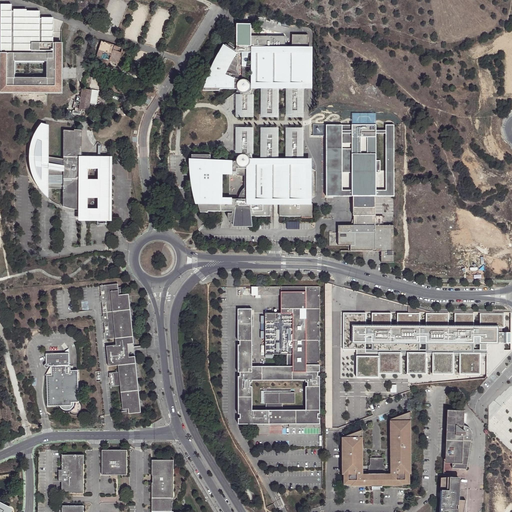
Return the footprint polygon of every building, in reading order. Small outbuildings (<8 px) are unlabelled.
[(0,93),(12,93),(11,78),(11,61),(11,37),(29,37),(29,42),(50,42),(50,17),(37,17),(37,11),(23,11),(23,9),(10,10),(10,11),(9,11),(8,5),(0,4),(0,93)] [(254,88),(254,90),(264,90),(264,119),(279,119),(279,90),(289,90),(289,118),(304,115),(304,86),(309,86),(310,55),(304,55),(304,51),(310,51),(310,37),(293,37),(293,46),(287,46),(287,38),(253,38),(253,30),(238,30),(238,50),(236,52),(227,47),(221,58),(215,70),(210,82),(208,82),(204,93),(221,93),(221,91),(237,91),(237,89),(238,88),(238,86),(239,85),(240,84),(241,83),(242,83),(243,82),(245,82),(246,82),(248,82),(249,82),(250,83),(252,84),(252,85),(253,86),(254,88)] [(57,68),(60,68),(60,42),(50,42),(29,42),(29,37),(11,37),(11,61),(45,61),(45,78),(11,78),(12,93),(60,92),(60,78),(58,78),(57,68)] [(102,42),(97,59),(102,61),(103,58),(119,63),(124,49),(102,42)] [(253,93),(254,90),(254,88),(253,86),(252,85),(252,84),(250,83),(249,82),(248,82),(246,82),(245,82),(243,82),(242,83),(241,83),(240,84),(239,85),(238,86),(238,88),(237,89),(237,91),(238,93),(239,95),(241,96),(244,97),(247,98),(250,97),(252,95),(253,93)] [(79,109),(83,110),(88,110),(88,107),(89,103),(91,90),(82,89),(81,96),(79,109)] [(91,90),(89,103),(96,104),(98,91),(91,90)] [(254,117),(254,90),(253,93),(252,95),(250,97),(247,98),(244,97),(241,96),(238,102),(238,114),(254,117)] [(83,112),(83,110),(79,109),(81,96),(77,96),(76,100),(76,102),(75,109),(74,111),(83,112)] [(69,208),(77,209),(77,217),(83,217),(83,220),(95,221),(105,221),(109,221),(110,157),(81,157),(81,131),(64,130),(63,159),(49,157),(49,126),(42,124),(40,126),(36,132),(33,139),(31,146),(30,153),(30,160),(30,167),(32,174),(35,181),(38,187),(43,193),(48,197),(48,189),(63,189),(62,206),(69,208)] [(326,126),(314,126),(314,137),(326,137),(326,126)] [(388,192),(378,192),(378,175),(382,174),(382,162),(377,162),(377,127),(328,127),(328,199),(355,198),(377,198),(395,198),(395,127),(387,127),(388,192)] [(237,166),(236,164),(212,164),(212,158),(193,157),(193,162),(194,176),(195,189),(198,202),(202,215),(210,215),(210,214),(234,214),(234,216),(230,216),(230,217),(230,220),(231,223),(233,226),(233,225),(235,225),(235,228),(254,228),(253,219),(272,219),(272,207),(281,207),(281,219),(303,219),(303,221),(314,221),(314,206),(304,206),(304,197),(309,197),(309,178),(304,178),(304,132),(288,135),(288,163),(279,163),(279,136),(264,136),(263,163),(253,163),(252,165),(251,168),(249,170),(246,171),(243,171),(241,170),(238,169),(237,166)] [(238,150),(241,156),(242,155),(244,155),(245,155),(247,156),(248,156),(249,157),(250,158),(251,160),(254,159),(254,135),(238,132),(238,150)] [(237,161),(236,164),(237,166),(238,169),(241,170),(243,171),(246,171),(249,170),(251,168),(252,165),(253,163),(251,160),(250,158),(249,157),(248,156),(247,156),(245,155),(244,155),(242,155),(241,156),(237,159),(238,159),(237,161)] [(340,227),(340,247),(352,247),(352,253),(383,253),(383,264),(395,264),(395,227),(385,227),(385,218),(377,218),(377,198),(355,198),(355,218),(355,217),(355,227),(340,227)] [(119,283),(102,285),(107,338),(116,337),(117,344),(107,345),(109,365),(119,364),(120,371),(110,372),(111,385),(121,385),(123,408),(129,408),(129,413),(141,412),(136,356),(129,356),(128,344),(135,343),(130,293),(120,294),(119,283)] [(251,296),(281,296),(281,314),(265,314),(266,355),(287,355),(287,367),(252,367),(252,310),(237,310),(238,342),(240,342),(240,346),(238,346),(238,374),(240,374),(240,378),(238,377),(239,415),(241,415),(241,419),(239,419),(239,425),(290,425),(290,427),(307,427),(307,425),(321,424),(321,418),(319,418),(319,414),(321,414),(320,376),(318,376),(318,372),(320,372),(320,365),(318,365),(318,361),(320,361),(319,327),(317,327),(317,323),(319,323),(319,287),(251,287),(251,296)] [(366,312),(344,313),(345,349),(367,349),(366,353),(379,352),(379,357),(357,356),(358,377),(380,376),(380,374),(402,374),(402,353),(408,353),(408,373),(429,373),(428,353),(433,353),(433,373),(454,373),(454,354),(459,354),(460,373),(481,373),(480,353),(487,353),(487,343),(493,343),(511,343),(511,340),(511,332),(499,333),(500,328),(505,328),(504,313),(481,314),(480,327),(474,327),(474,314),(456,313),(455,327),(449,327),(449,313),(427,313),(427,326),(420,326),(420,313),(398,313),(398,326),(391,326),(392,312),(372,313),(372,325),(366,325),(366,312)] [(128,344),(129,356),(136,356),(136,352),(135,343),(128,344)] [(52,366),(70,366),(69,353),(66,353),(46,354),(47,364),(46,364),(45,365),(45,366),(45,367),(45,368),(46,368),(47,368),(48,368),(49,368),(49,367),(51,366),(52,366)] [(70,366),(52,366),(52,375),(47,375),(48,407),(60,407),(62,409),(64,410),(66,411),(68,411),(70,410),(72,412),(75,414),(78,413),(80,411),(81,409),(81,406),(79,403),(78,371),(71,371),(71,366),(70,366)] [(444,466),(443,474),(451,474),(451,469),(467,469),(472,435),(471,432),(470,429),(467,427),(464,426),(465,411),(446,410),(447,417),(445,466),(444,466)] [(352,487),(403,487),(403,485),(410,486),(410,475),(411,475),(411,473),(412,413),(391,421),(391,473),(391,475),(386,475),(385,473),(385,467),(384,465),(384,462),(371,462),(371,465),(369,467),(369,474),(369,475),(364,475),(363,473),(363,431),(342,439),(343,476),(345,476),(345,486),(352,486),(352,487)] [(127,475),(127,450),(102,451),(102,476),(127,475)] [(84,493),(84,455),(62,455),(62,470),(59,470),(59,482),(62,482),(62,493),(84,493)] [(152,482),(152,505),(152,510),(172,510),(172,499),(174,499),(174,461),(152,460),(152,476),(152,482)] [(464,511),(466,500),(459,500),(460,482),(458,482),(459,481),(460,480),(459,479),(458,478),(450,477),(441,478),(441,479),(442,479),(441,481),(439,511),(464,511)] [(0,511),(8,511),(10,510),(6,507),(7,505),(0,502),(0,511)]
